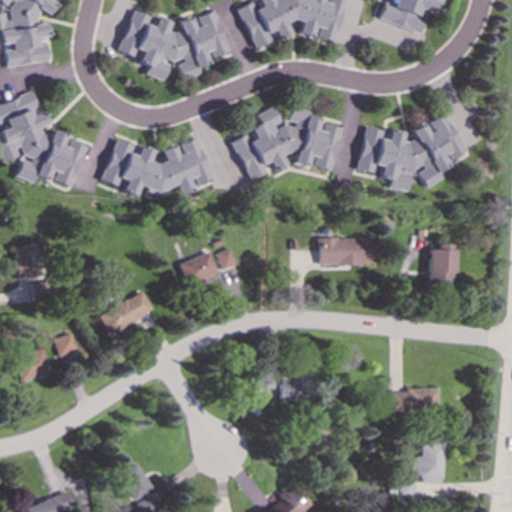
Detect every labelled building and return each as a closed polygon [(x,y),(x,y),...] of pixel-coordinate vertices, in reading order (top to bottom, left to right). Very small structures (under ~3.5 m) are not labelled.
[(0,61),(1,67),(44,59),(42,46),(29,38),(43,36),(41,22),(32,23),(31,16),(35,9),(43,14),(51,1),(49,0),(8,0),(3,9),(5,21),(0,18),(0,61)] [(341,0),(325,0),(318,3),(318,0),(254,0),(256,6),(250,8),(247,2),(233,7),(248,47),(267,41),(263,31),(269,29),(273,38),(286,34),(281,22),(290,19),(297,21),(294,33),(307,36),(311,20),(315,29),(313,38),(331,42),(341,0)] [(393,0),(386,3),(379,1),(374,19),(415,31),(420,15),(413,13),(427,8),(429,1),(431,0),(393,0)] [(225,51),(209,10),(196,15),(192,25),(188,24),(185,16),(172,21),(175,29),(169,31),(162,29),(164,20),(127,8),(113,50),(123,54),(137,48),(133,62),(143,65),(140,73),(159,80),(163,68),(159,57),(172,61),(171,61),(177,79),(195,72),(193,66),(203,62),(198,48),(206,51),(209,57),(225,51)] [(0,101),(0,160),(2,161),(12,156),(16,144),(21,154),(30,158),(18,163),(14,175),(32,181),(34,175),(45,179),(48,171),(51,170),(56,182),(69,186),(83,144),(72,141),(59,146),(63,133),(50,129),(48,136),(40,133),(37,126),(44,123),(39,110),(26,115),(31,100),(27,90),(0,101)] [(326,169),(337,126),(322,122),(315,132),(313,126),(316,115),(286,107),(283,118),(275,120),(268,105),(251,114),(255,122),(245,127),(240,134),(226,140),(245,180),(262,172),(258,163),(264,160),(269,170),(281,163),(277,155),(283,152),(291,154),(289,162),(303,165),(306,153),(311,157),(309,165),(326,169)] [(360,126),(352,169),(368,172),(369,166),(377,162),(374,176),(385,179),(384,187),(403,190),(407,169),(417,164),(415,175),(421,187),(438,178),(434,170),(441,166),(438,160),(440,153),(452,156),(461,151),(442,113),(419,124),(417,124),(406,129),(410,137),(404,140),(396,139),(398,131),(384,128),(382,140),(377,129),(360,126)] [(98,179),(114,184),(116,178),(121,178),(121,191),(132,195),(135,185),(154,191),(173,185),(176,194),(186,190),(186,177),(191,177),(193,183),(208,178),(194,136),(177,142),(170,144),(157,148),(161,160),(153,163),(146,160),(149,149),(136,145),(134,151),(129,153),(129,143),(112,138),(98,179)] [(368,236),(314,238),(314,265),(369,263),(368,236)] [(10,246),(16,279),(39,274),(33,242),(10,246)] [(451,243),(435,243),(435,249),(426,249),(425,281),(451,281),(451,243)] [(232,263),(226,247),(212,252),(218,269),(232,263)] [(175,262),(183,284),(214,274),(207,251),(175,262)] [(107,335),(149,308),(137,289),(95,316),(107,335)] [(49,339),(56,356),(74,349),(68,332),(49,339)] [(11,356),(17,379),(46,371),(41,349),(11,356)] [(269,372),(253,372),(252,396),(269,396),(269,372)] [(277,400),(314,399),(314,376),(277,377),(277,400)] [(385,389),(385,413),(433,412),(433,388),(385,389)] [(439,443),(417,443),(416,456),(407,456),(406,474),(417,475),(417,482),(437,483),(439,443)] [(152,489),(133,461),(114,473),(133,501),(152,489)] [(307,511),(302,506),(305,503),(288,483),(275,494),(279,498),(261,511),(307,511)] [(23,511),(62,511),(71,509),(64,491),(21,506),(23,511)]
